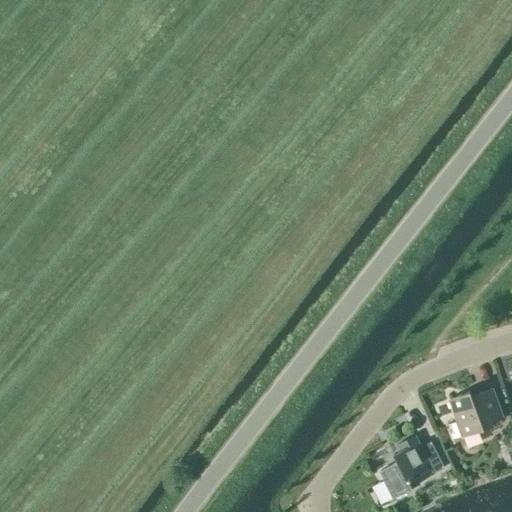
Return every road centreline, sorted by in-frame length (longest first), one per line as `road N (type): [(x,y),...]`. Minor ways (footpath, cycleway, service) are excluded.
road 1 (tertiary): [(186,511),(511,97)]
road 2 (residential): [(319,511),(319,490),(401,387),(511,343)]
